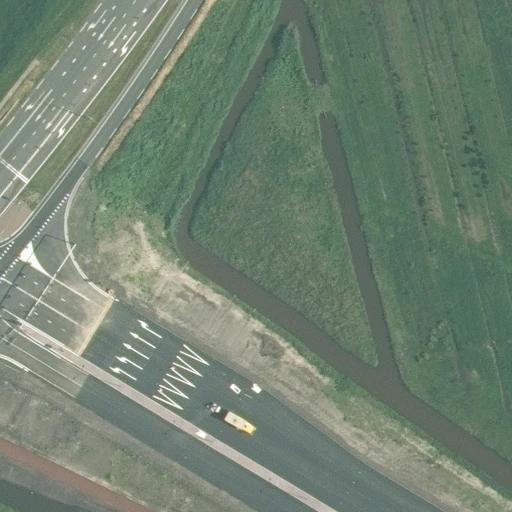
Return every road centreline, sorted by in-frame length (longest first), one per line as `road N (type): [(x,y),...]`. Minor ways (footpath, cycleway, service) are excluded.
road 1 (secondary): [(405,511),(99,314),(1,266)]
road 2 (secondary): [(0,325),(302,511)]
road 3 (primary): [(1,266),(190,0)]
road 4 (primary): [(122,0),(0,157)]
